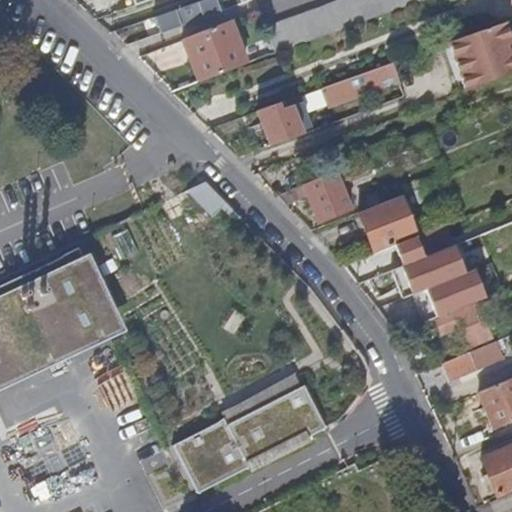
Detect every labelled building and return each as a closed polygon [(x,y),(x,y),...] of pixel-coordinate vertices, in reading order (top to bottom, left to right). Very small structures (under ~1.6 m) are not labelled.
[(214,0),(206,0),(154,19),(157,24),(162,38),(220,15),(214,0)] [(344,0),(267,28),(275,52),(421,0),(344,0)] [(181,41),(197,83),(245,64),(228,23),(181,41)] [(511,46),(504,24),(447,44),(464,92),(511,73),(511,46)] [(325,107),(397,82),(391,64),(319,89),(325,107)] [(264,109),(256,112),(269,147),(299,135),(289,107),(279,109),(277,104),(264,109)] [(366,166),(364,160),(343,169),(348,181),(364,174),(362,167),(366,166)] [(302,186),(307,198),(318,224),(350,211),(335,172),(302,186)] [(302,186),(278,195),(285,206),(307,198),(302,186)] [(425,186),(413,191),(418,203),(430,198),(425,186)] [(399,197),(357,214),(373,254),(415,237),(399,197)] [(510,239),(504,226),(482,235),(488,248),(510,239)] [(465,247),(463,242),(391,271),(400,291),(419,284),(437,276),(467,264),(461,249),(465,247)] [(0,384),(116,328),(84,254),(0,295),(0,384)] [(361,259),(343,266),(353,280),(367,275),(361,259)] [(437,276),(419,284),(421,289),(439,281),(437,276)] [(491,339),(477,303),(435,320),(441,336),(458,329),(466,349),(491,339)] [(470,374),(464,358),(440,367),(447,383),(470,374)] [(511,378),(478,393),(492,429),(511,421),(511,378)] [(325,431),(301,386),(173,444),(199,493),(325,431)] [(496,497),(511,489),(511,447),(481,460),(496,497)]
